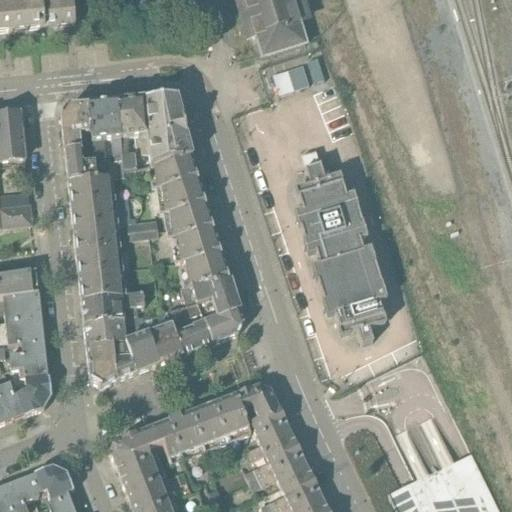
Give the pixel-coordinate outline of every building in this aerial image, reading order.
[(0,0),(0,36),(44,32),(75,28),(71,0),(0,0)] [(242,0),(262,62),(305,48),(290,0),(242,0)] [(149,171),(191,161),(176,101),(143,105),(147,140),(134,142),(134,159),(147,159),(149,171)] [(136,175),(134,159),(134,142),(147,140),(143,105),(115,108),(121,166),(122,177),(136,175)] [(92,168),(93,174),(106,173),(105,160),(111,160),(112,167),(121,166),(115,108),(87,110),(89,139),(92,168)] [(79,140),(89,139),(87,110),(66,112),(60,120),(64,156),(81,154),(79,140)] [(0,120),(0,168),(24,165),(20,125),(12,119),(0,120)] [(93,174),(92,168),(82,170),(81,154),(64,156),(68,188),(95,185),(93,174)] [(155,193),(198,186),(191,161),(149,171),(147,172),(151,194),(155,193)] [(384,296),(372,261),(365,263),(357,237),(364,235),(354,206),(347,208),(340,187),(332,190),(330,183),(324,185),(318,169),(303,174),(309,190),(303,192),(305,199),(297,201),(304,223),(297,225),(306,254),(313,251),(322,277),(315,280),(326,315),(333,313),(340,334),(349,331),(351,338),(359,336),(363,349),(375,345),(370,332),(378,329),(376,322),(384,320),(377,299),(384,296)] [(70,210),(114,205),(112,183),(95,185),(68,188),(70,210)] [(158,217),(206,211),(198,186),(155,193),(158,217)] [(0,233),(30,230),(32,230),(28,197),(0,200),(0,233)] [(73,235),(117,229),(126,228),(123,204),(114,205),(70,210),(73,235)] [(171,243),(214,235),(206,211),(158,217),(158,219),(163,219),(167,243),(171,243)] [(145,243),(160,242),(158,224),(143,226),(145,243)] [(128,229),(130,245),(144,244),(145,243),(143,226),(128,228),(128,229)] [(75,259),(120,252),(117,229),(73,235),(75,259)] [(175,266),(222,261),(214,235),(171,243),(175,266)] [(78,282),(122,276),(120,252),(75,259),(78,282)] [(182,292),(229,285),(222,261),(175,266),(176,283),(181,283),(182,292)] [(0,280),(0,302),(1,302),(38,296),(36,276),(0,280)] [(81,305),(125,299),(122,276),(78,282),(81,305)] [(242,328),(238,314),(229,285),(182,292),(179,292),(185,312),(196,309),(211,349),(237,339),(242,328)] [(83,329),(130,324),(133,324),(132,313),(144,312),(142,297),(125,300),(125,299),(81,305),(83,329)] [(41,323),(38,299),(2,304),(4,326),(41,323)] [(180,361),(211,349),(196,309),(185,312),(166,318),(180,361)] [(134,380),(180,361),(166,318),(139,323),(141,340),(133,343),(122,345),(134,380)] [(7,350),(43,345),(41,323),(4,326),(7,350)] [(122,345),(133,343),(130,324),(83,329),(85,350),(122,345)] [(7,350),(7,352),(10,376),(17,375),(23,374),(45,370),(43,345),(7,350)] [(100,393),(134,380),(122,345),(85,350),(89,386),(100,393)] [(25,395),(36,417),(43,415),(51,402),(48,381),(47,381),(45,370),(23,374),(17,375),(17,383),(24,382),(25,395)] [(23,422),(36,417),(25,395),(13,400),(8,387),(0,390),(0,405),(8,427),(22,421),(23,422)] [(254,419),(276,409),(269,396),(258,391),(235,400),(241,415),(251,411),(254,419)] [(213,409),(229,447),(250,439),(241,415),(235,400),(213,409)] [(206,456),(229,447),(213,409),(190,417),(206,456)] [(256,442),(285,429),(276,409),(254,419),(256,424),(249,427),(256,442)] [(184,465),(206,456),(190,417),(168,426),(184,465)] [(170,470),(184,465),(168,426),(152,432),(160,452),(164,450),(166,458),(170,470)] [(240,472),(264,461),(294,446),(285,429),(256,442),(255,442),(259,451),(236,462),(240,472)] [(143,458),(160,452),(152,432),(134,439),(142,456),(143,458)] [(113,467),(142,456),(134,439),(115,446),(109,457),(113,467)] [(243,479),(248,488),(301,462),(294,446),(264,461),(267,467),(243,479)] [(113,467),(117,478),(157,462),(166,458),(164,450),(160,452),(143,458),(142,456),(113,467)] [(439,473),(429,478),(414,485),(411,486),(403,490),(398,493),(387,498),(387,499),(393,511),(497,511),(482,480),(471,457),(470,458),(468,459),(458,464),(439,473)] [(126,499),(165,485),(157,462),(117,478),(126,499)] [(276,485),(280,494),(310,480),(301,462),(248,488),(252,497),(276,485)] [(51,508),(70,502),(68,499),(74,496),(66,476),(53,470),(33,478),(33,479),(30,481),(38,499),(46,496),(51,508)] [(261,511),(285,511),(318,496),(310,480),(280,494),(284,501),(261,511)] [(2,491),(10,511),(25,511),(24,508),(39,502),(38,499),(30,481),(2,491)] [(130,511),(156,511),(173,506),(165,485),(126,499),(130,511)] [(0,511),(10,511),(2,491),(0,492),(0,511)] [(214,511),(217,511),(224,509),(217,495),(208,499),(214,511)] [(325,511),(318,496),(285,511),(325,511)] [(73,511),(70,502),(51,508),(47,510),(47,511),(73,511)]
